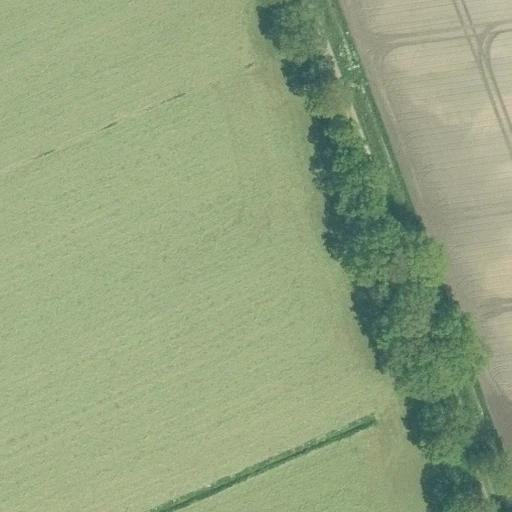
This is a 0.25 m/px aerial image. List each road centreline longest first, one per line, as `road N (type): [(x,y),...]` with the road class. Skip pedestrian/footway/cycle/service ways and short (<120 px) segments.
road 1 (track): [(366,171),(490,511)]
road 2 (unclassified): [(366,171),(304,0)]
